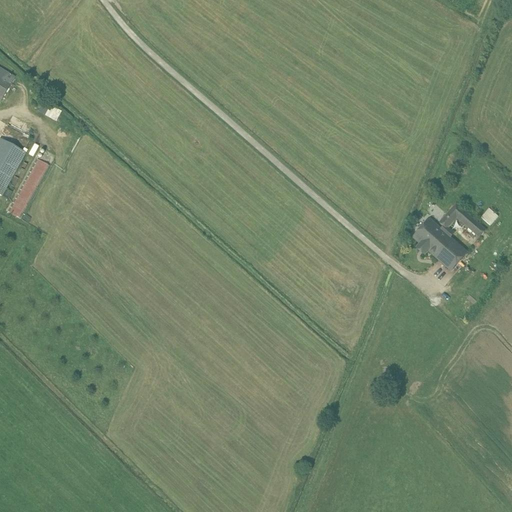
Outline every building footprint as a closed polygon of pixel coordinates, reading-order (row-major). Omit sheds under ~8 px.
[(15,78),(0,68),(0,100),(1,101),(15,78)] [(61,112),(43,102),(39,111),(56,121),(61,112)] [(26,153),(0,139),(0,195),(2,196),(26,153)] [(37,159),(8,212),(19,218),(48,165),(37,159)] [(442,231),(449,238),(453,234),(448,229),(457,219),(480,238),(486,231),(456,205),(440,223),(444,227),(442,231)] [(499,216),(490,209),(482,217),(490,225),(499,216)] [(442,231),(430,221),(415,238),(421,245),(418,249),(425,255),(429,251),(434,255),(449,238),(442,231)] [(467,253),(449,238),(434,255),(452,270),(467,253)]
